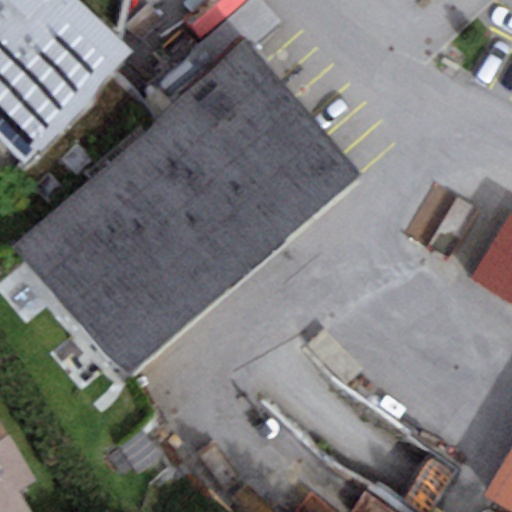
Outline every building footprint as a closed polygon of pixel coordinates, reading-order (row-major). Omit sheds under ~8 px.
[(0,0),(0,138),(39,178),(123,96),(131,88),(117,74),(44,0),(0,0)] [(133,0),(44,0),(117,74),(133,0)] [(146,101),(168,129),(284,37),(254,0),(240,0),(196,36),(208,51),(146,101)] [(58,222),(13,259),(117,385),(352,194),(248,67),(167,133),(58,222)] [(39,178),(0,138),(0,162),(58,222),(167,133),(123,96),(39,178)] [(362,210),(352,194),(117,385),(131,402),(362,210)] [(0,511),(29,511),(15,488),(34,477),(0,420),(0,511)] [(511,511),(511,452),(486,497),(511,511)]
